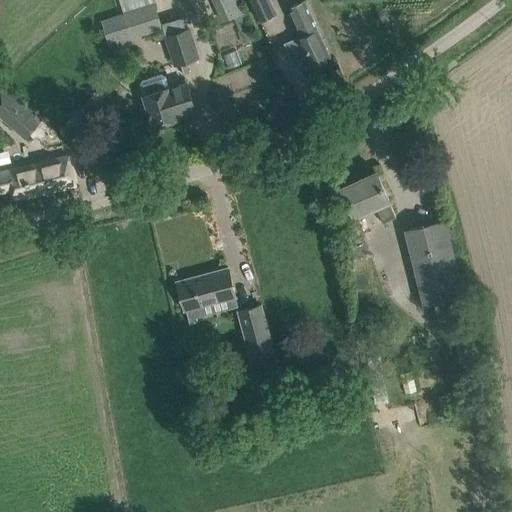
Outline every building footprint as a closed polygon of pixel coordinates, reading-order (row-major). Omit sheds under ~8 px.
[(212,0),(222,21),(245,11),(239,0),(212,0)] [(251,0),(261,20),(275,14),(268,0),(251,0)] [(303,34),(297,36),(284,43),(294,65),(308,59),(310,65),(330,56),(322,38),(304,0),(302,0),(290,6),(303,34)] [(123,12),(131,38),(163,28),(155,2),(123,12)] [(237,31),(242,44),(256,38),(251,26),(237,31)] [(164,35),(174,65),(198,57),(189,27),(164,35)] [(179,117),(177,114),(195,108),(185,79),(167,85),(165,77),(161,78),(160,74),(142,79),(140,84),(153,126),(179,117)] [(0,82),(0,116),(25,139),(42,119),(1,82),(0,82)] [(68,155),(0,171),(0,191),(10,189),(12,198),(32,195),(75,185),(70,165),(68,155)] [(342,187),(354,215),(375,206),(382,222),(395,217),(388,200),(376,172),(342,187)] [(407,229),(423,294),(431,292),(438,321),(443,320),(446,332),(469,327),(458,285),(460,285),(444,220),(407,229)] [(177,281),(184,310),(235,296),(228,267),(177,281)] [(237,309),(250,358),(275,351),(262,302),(237,309)] [(292,374),(299,398),(337,387),(330,363),(292,374)]
